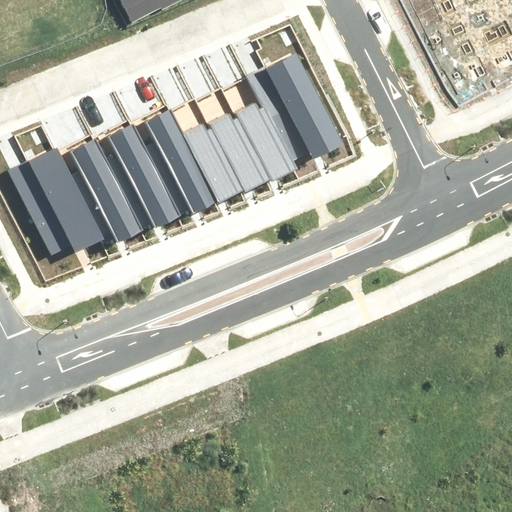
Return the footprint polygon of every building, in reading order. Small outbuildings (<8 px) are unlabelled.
[(110,0),(126,30),(182,0),(110,0)] [(268,106),(296,161),(311,154),(314,158),(343,144),(297,53),(252,75),(268,106)] [(259,101),(237,112),(240,117),(271,180),(272,182),(299,168),(296,161),(268,106),(263,108),(259,101)] [(231,112),(209,123),(212,129),(243,191),(244,193),(271,180),(240,117),(235,120),(231,112)] [(154,145),(145,150),(176,213),(189,206),(194,216),(216,205),(181,135),(170,114),(144,127),(154,145)] [(203,124),(181,135),(216,205),(243,191),(212,129),(207,132),(203,124)] [(116,156),(107,161),(139,223),(151,218),(156,228),(178,217),(176,213),(145,150),(132,125),(106,138),(116,156)] [(79,169),(70,174),(103,237),(114,231),(119,241),(142,230),(139,223),(107,161),(95,138),(70,151),(79,169)] [(10,170),(51,254),(72,244),(75,251),(103,237),(70,174),(58,147),(10,170)]
